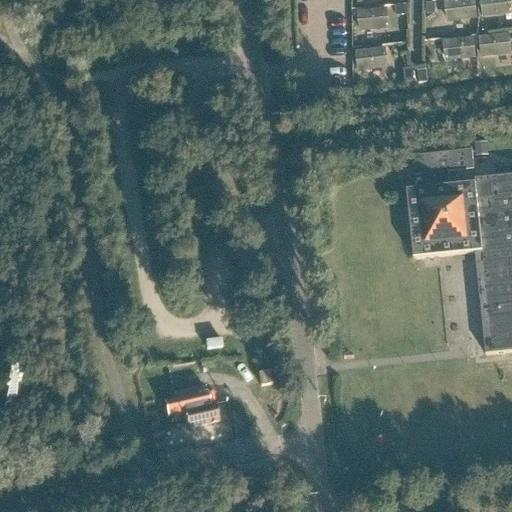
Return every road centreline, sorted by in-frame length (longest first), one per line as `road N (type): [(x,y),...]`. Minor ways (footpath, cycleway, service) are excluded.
road 1 (unclassified): [(20,511),(313,442)]
road 2 (unclassified): [(256,76),(203,91),(191,127),(260,229),(285,236)]
road 3 (tertiary): [(313,442),(285,236)]
road 4 (unclassified): [(320,509),(511,495)]
road 5 (tertiary): [(285,236),(256,76)]
